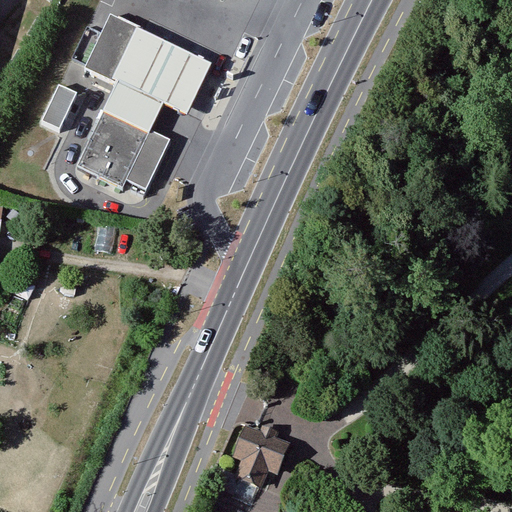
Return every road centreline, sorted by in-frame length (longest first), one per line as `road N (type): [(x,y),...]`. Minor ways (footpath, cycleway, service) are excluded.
road 1 (primary): [(233,297),(371,0)]
road 2 (primary): [(141,511),(233,297)]
road 3 (unclassified): [(220,170),(303,0)]
road 4 (unclassified): [(220,170),(207,207),(229,250),(233,297)]
